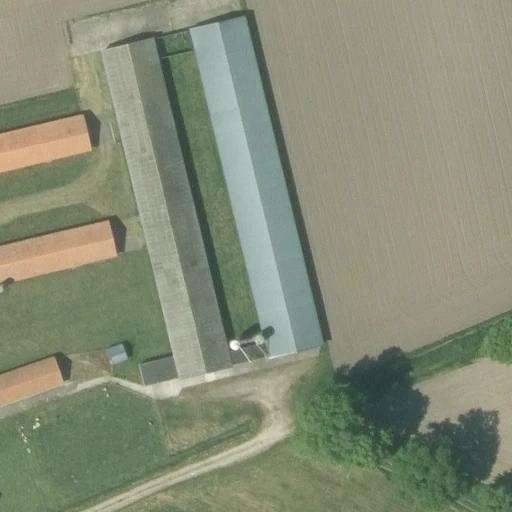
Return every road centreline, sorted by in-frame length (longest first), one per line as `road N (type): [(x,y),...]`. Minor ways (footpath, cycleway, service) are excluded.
road 1 (track): [(511,335),(95,511)]
road 2 (track): [(301,427),(468,511)]
